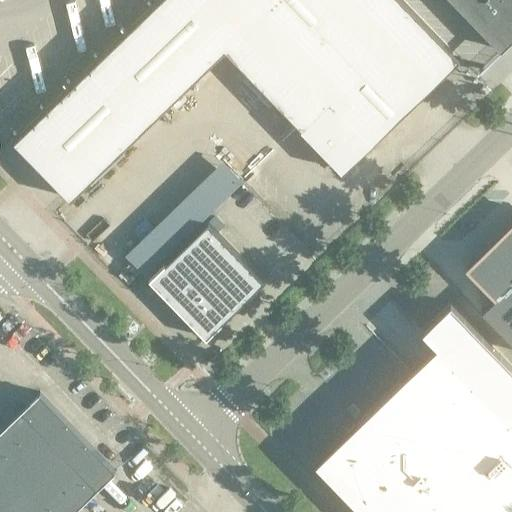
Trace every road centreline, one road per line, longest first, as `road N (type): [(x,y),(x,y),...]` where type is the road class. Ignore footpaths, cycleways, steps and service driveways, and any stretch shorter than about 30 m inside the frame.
road 1 (unknown): [(461,178),(439,155),(416,153),(339,217),(319,224),(299,211),(241,135),(214,129),(184,143),(89,228)]
road 2 (unclassified): [(193,437),(511,129)]
road 3 (residential): [(193,437),(10,248)]
